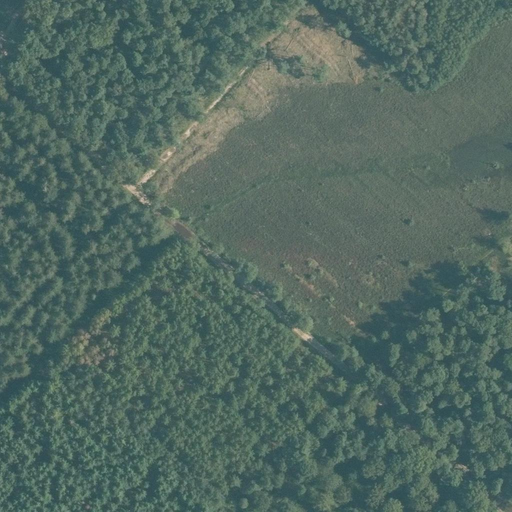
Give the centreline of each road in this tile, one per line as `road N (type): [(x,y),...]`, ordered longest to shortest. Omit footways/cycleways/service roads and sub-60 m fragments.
road 1 (track): [(511,507),(143,189),(310,0)]
road 2 (track): [(0,336),(143,189)]
road 3 (track): [(214,511),(358,377)]
road 4 (track): [(0,70),(143,189)]
